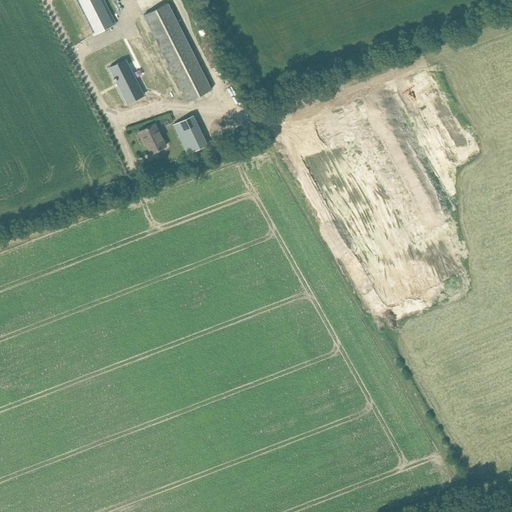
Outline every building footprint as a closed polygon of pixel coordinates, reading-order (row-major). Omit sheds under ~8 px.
[(75,0),(93,35),(116,24),(103,0),(75,0)] [(187,102),(211,89),(167,3),(143,15),(187,102)] [(127,103),(143,95),(125,60),(110,68),(114,77),(113,78),(114,81),(116,80),(127,103)] [(409,88),(442,154),(466,143),(433,76),(409,88)] [(290,110),(296,126),(323,116),(317,101),(290,110)] [(277,129),(285,124),(282,119),(274,123),(277,129)] [(191,120),(175,128),(188,155),(207,145),(201,134),(198,135),(191,120)] [(143,138),(150,153),(166,146),(155,123),(137,132),(141,139),(143,138)] [(308,156),(377,301),(415,283),(346,138),(308,156)] [(363,163),(374,186),(383,182),(372,159),(363,163)]
